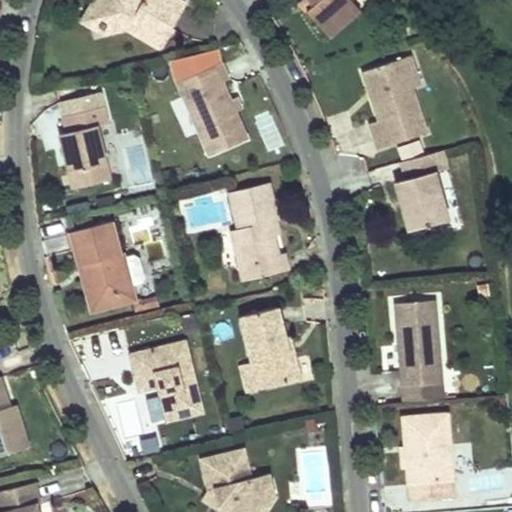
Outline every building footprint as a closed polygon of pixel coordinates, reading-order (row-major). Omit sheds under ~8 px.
[(104,35),(96,6),(99,0),(93,0),(81,21),(104,35)] [(99,0),(96,6),(104,35),(127,28),(159,48),(186,3),(181,0),(99,0)] [(314,6),(308,0),(300,0),(299,2),(307,11),(314,6)] [(350,0),(319,0),(314,6),(307,11),(329,37),(360,10),(350,0)] [(420,84),(411,56),(403,59),(412,87),(420,84)] [(412,87),(403,59),(362,73),(368,92),(373,91),(375,96),(370,98),(378,121),(369,124),(377,149),(428,132),(412,87)] [(230,100),(222,82),(228,80),(221,63),(177,83),(209,156),(247,139),(235,111),(230,100)] [(241,109),(236,98),(230,100),(235,111),(241,109)] [(106,163),(97,126),(108,123),(104,107),(63,117),(67,133),(59,135),(65,158),(70,157),(72,164),(67,165),(73,188),(110,179),(106,163)] [(448,168),(443,150),(400,162),(405,179),(394,182),(398,199),(403,197),(406,208),(401,210),(407,230),(409,230),(449,219),(436,171),(448,168)] [(278,220),(269,183),(228,193),(237,229),(230,231),(241,281),(289,269),(285,253),(279,254),(274,234),(271,222),(278,220)] [(124,257),(123,253),(121,253),(112,220),(69,232),(79,267),(89,264),(98,300),(133,290),(132,286),(142,284),(145,277),(140,258),(134,255),(124,257)] [(281,229),(278,220),(271,222),(274,234),(281,232),(282,232),(281,229)] [(98,300),(89,264),(79,267),(91,312),(136,300),(133,290),(98,300)] [(441,367),(435,300),(395,303),(399,346),(403,346),(404,353),(399,353),(402,387),(403,401),(431,398),(429,368),(441,367)] [(301,379),(295,356),(291,357),(290,354),(286,336),(278,307),(239,317),(257,390),(301,379)] [(295,356),(290,335),(286,336),(290,354),(291,357),(295,356)] [(203,413),(185,341),(130,354),(139,391),(159,386),(164,385),(166,393),(161,395),(167,421),(203,413)] [(444,397),(441,367),(429,368),(431,398),(444,397)] [(0,454),(28,446),(18,414),(12,416),(10,406),(0,376),(0,454)] [(18,414),(15,404),(10,406),(12,416),(18,414)] [(448,413),(402,417),(409,499),(455,495),(448,413)] [(318,429),(317,418),(305,419),(306,429),(318,429)] [(269,474),(251,479),(244,448),(200,459),(208,490),(214,489),(218,510),(218,511),(258,511),(261,511),(266,510),(274,495),(269,474)] [(0,491),(0,511),(38,511),(36,505),(40,504),(35,482),(0,491)] [(218,510),(214,489),(208,490),(202,500),(218,510)]
